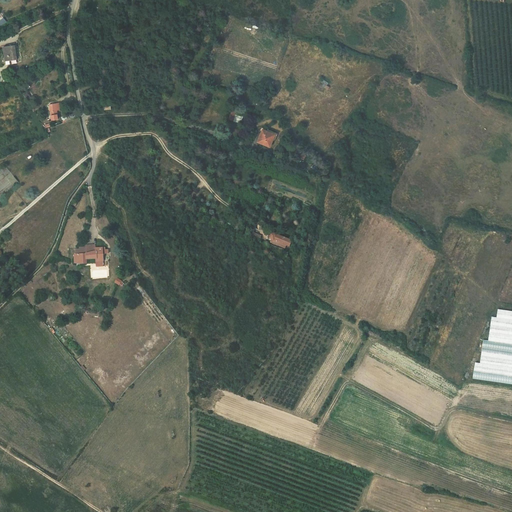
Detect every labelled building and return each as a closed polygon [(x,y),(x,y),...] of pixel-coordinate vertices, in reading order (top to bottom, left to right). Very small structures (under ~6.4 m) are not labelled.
[(4,61),(16,59),(15,45),(3,47),(4,61)] [(188,95),(191,90),(181,85),(178,91),(188,95)] [(60,102),(50,104),(53,119),(58,118),(56,110),(61,108),(60,102)] [(277,134),(270,131),(265,129),(264,130),(259,140),(272,146),(277,134)] [(259,241),(262,235),(253,232),(250,238),(259,241)] [(293,248),(289,247),(292,241),(279,236),(272,232),(269,238),(286,245),(284,250),(288,252),(291,252),(293,248)] [(88,259),(98,259),(98,262),(104,262),(104,249),(94,249),(94,246),(88,246),(88,249),(88,253),(77,253),(77,262),(83,262),(83,264),(88,263),(88,259)]
